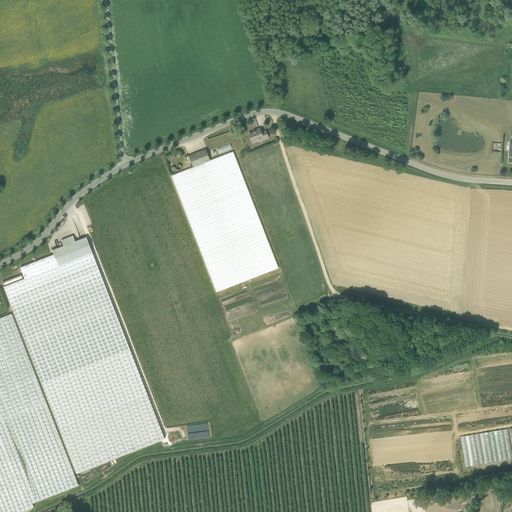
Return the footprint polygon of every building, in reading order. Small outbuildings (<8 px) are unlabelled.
[(262,141),(269,138),(266,130),(261,132),(260,128),(255,130),(256,131),(249,134),(252,142),(261,138),(262,141)] [(219,154),(232,148),(230,143),(216,148),(219,154)] [(189,156),(193,167),(210,160),(206,149),(189,156)] [(278,268),(233,151),(210,160),(193,167),(171,175),(173,180),(216,292),(278,268)] [(58,265),(92,252),(86,237),(75,241),(73,236),(61,240),(63,246),(52,250),(54,254),(58,265)] [(58,265),(54,254),(20,267),(25,278),(3,287),(41,384),(77,474),(165,439),(130,349),(92,252),(58,265)] [(0,511),(20,511),(34,507),(32,503),(78,485),(11,314),(0,317),(0,511)] [(322,326),(325,335),(344,327),(341,319),(322,326)] [(186,425),(187,433),(188,439),(209,437),(208,430),(207,423),(186,425)] [(506,429),(461,436),(465,466),(511,459),(511,457),(510,441),(505,441),(504,434),(507,433),(506,429)]
